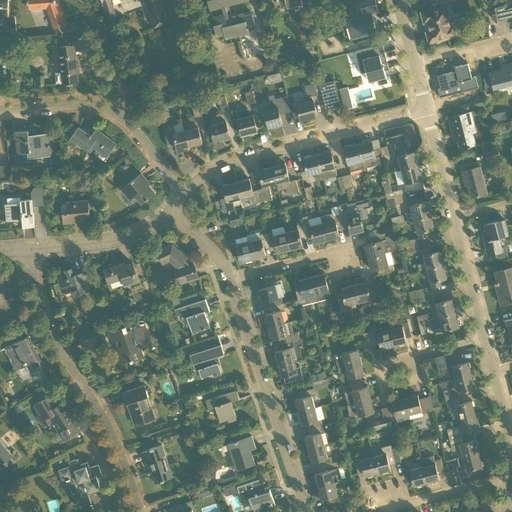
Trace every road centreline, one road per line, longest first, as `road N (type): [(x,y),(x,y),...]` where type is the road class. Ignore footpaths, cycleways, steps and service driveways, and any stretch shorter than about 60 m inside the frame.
road 1 (residential): [(141,511),(119,449),(49,330),(32,249)]
road 2 (residential): [(426,111),(223,165),(184,194)]
road 3 (residential): [(303,511),(224,275)]
road 4 (residential): [(171,212),(122,240),(32,249)]
road 5 (residential): [(224,275),(330,251),(347,256)]
road 6 (residential): [(454,217),(485,339)]
road 7 (residential): [(385,499),(409,503),(508,482)]
